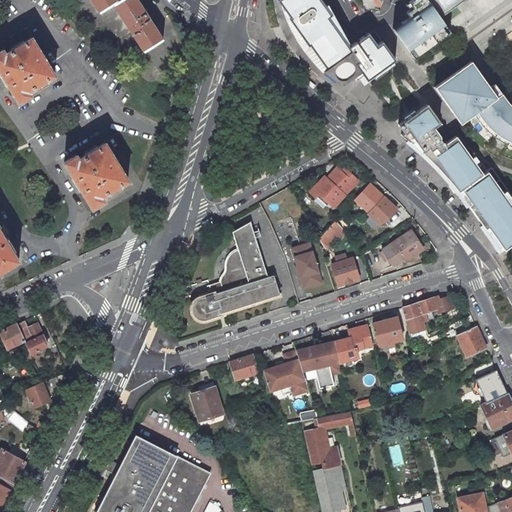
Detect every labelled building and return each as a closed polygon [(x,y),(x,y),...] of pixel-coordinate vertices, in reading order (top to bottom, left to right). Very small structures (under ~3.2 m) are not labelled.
[(118,0),(92,0),(100,12),(114,3),(118,0)] [(163,39),(138,0),(118,0),(114,3),(145,51),(163,39)] [(349,46),(326,14),(329,12),(320,0),(281,0),(281,1),(292,17),(291,18),(310,46),(311,45),(326,68),(323,71),(341,85),(360,71),(366,79),(378,71),(375,64),(383,43),(381,40),(376,44),(367,33),(349,46)] [(410,0),(405,4),(409,10),(400,16),(404,21),(393,28),(413,58),(446,35),(450,32),(444,24),(439,16),(442,14),(439,9),(452,0),(410,0)] [(39,47),(32,37),(5,53),(4,50),(0,51),(0,71),(19,103),(31,95),(29,91),(55,75),(49,64),(45,67),(34,50),(39,47)] [(392,55),(383,43),(375,64),(378,71),(392,61),(395,59),(392,55)] [(489,87),(471,60),(465,65),(434,86),(457,119),(462,115),(470,125),(476,120),(480,124),(485,130),(492,136),(499,141),(506,144),(511,146),(511,106),(510,105),(508,102),(494,83),(489,87)] [(511,244),(511,201),(487,172),(483,175),(456,135),(444,144),(443,141),(441,142),(439,139),(441,138),(433,127),(439,122),(426,104),(398,124),(404,132),(401,134),(413,145),(422,152),(427,155),(437,165),(438,164),(440,166),(449,178),(450,177),(456,186),(460,190),(463,188),(472,200),(497,233),(504,247),(507,245),(508,247),(511,244)] [(460,123),(464,129),(470,125),(462,115),(457,119),(460,123)] [(112,152),(105,142),(79,158),(77,154),(64,162),(93,208),(105,200),(102,196),(129,180),(122,169),(118,172),(107,155),(112,152)] [(337,168),(325,181),(322,179),(310,191),(316,197),(319,193),(334,207),(358,180),(344,168),(341,172),(337,168)] [(369,183),(355,199),(369,212),(384,196),(369,183)] [(323,234),(319,239),(326,248),(344,229),(336,220),(323,234)] [(268,277),(249,222),(232,232),(237,249),(233,251),(229,254),(226,259),(225,263),(225,266),(225,270),(224,273),(222,277),(221,282),(223,290),(212,293),(202,297),(195,301),(192,306),(193,311),(194,315),(197,318),(199,319),(204,320),(206,319),(219,316),(218,314),(280,294),(274,275),(268,277)] [(0,271),(19,259),(0,228),(0,271)] [(411,230),(394,241),(383,249),(390,260),(394,265),(405,258),(406,260),(424,249),(411,230)] [(309,243),(292,249),(305,288),(322,282),(309,243)] [(353,258),(332,265),(339,285),(359,279),(353,258)] [(452,307),(448,296),(439,299),(438,296),(433,297),(436,309),(437,312),(452,307)] [(433,297),(417,302),(421,313),(426,312),(428,319),(434,317),(432,310),(436,309),(433,297)] [(417,302),(402,307),(405,318),(421,313),(417,302)] [(398,317),(373,323),(379,345),(387,343),(394,341),(403,338),(398,317)] [(47,345),(37,322),(28,327),(25,320),(17,323),(25,340),(31,353),(47,345)] [(25,340),(17,323),(0,331),(8,348),(25,340)] [(350,338),(334,342),(339,363),(359,358),(357,349),(372,345),(367,325),(348,330),(350,338)] [(476,325),(457,334),(467,356),(486,347),(476,325)] [(339,363),(334,342),(296,351),(303,371),(315,368),(320,389),(334,385),(332,374),(341,372),(339,363)] [(296,351),(284,355),(286,363),(263,371),(270,392),(281,388),(289,386),(292,393),(293,396),(309,391),(303,371),(296,351)] [(31,353),(24,356),(28,362),(34,359),(31,353)] [(253,355),(230,362),(235,380),(258,373),(253,355)] [(497,370),(476,379),(487,402),(507,392),(497,370)] [(67,378),(64,373),(51,379),(54,387),(65,383),(67,378)] [(50,400),(42,382),(26,389),(34,407),(50,400)] [(236,383),(228,385),(233,401),(241,399),(236,383)] [(215,386),(191,394),(199,421),(223,413),(215,386)] [(289,386),(281,388),(283,395),(292,393),(289,386)] [(493,427),(511,417),(511,402),(507,392),(487,402),(481,405),(491,426),(492,427),(493,427)] [(329,448),(325,428),(353,422),(350,411),(318,418),(315,419),(317,428),(304,430),(304,432),(311,463),(322,461),(323,468),(336,465),(341,464),(338,451),(335,452),(334,447),(329,448)] [(492,439),(506,468),(511,465),(511,430),(503,435),(503,434),(492,439)] [(189,511),(209,473),(136,436),(121,466),(112,461),(107,470),(116,475),(97,511),(189,511)] [(0,473),(15,481),(25,460),(5,449),(0,457),(0,473)] [(323,468),(313,471),(321,511),(328,511),(332,511),(345,508),(341,491),(347,490),(341,464),(336,465),(323,468)] [(0,507),(13,484),(0,476),(0,507)] [(486,511),(482,493),(458,498),(460,511),(486,511)] [(511,497),(489,507),(489,511),(505,511),(511,509),(511,497)]
